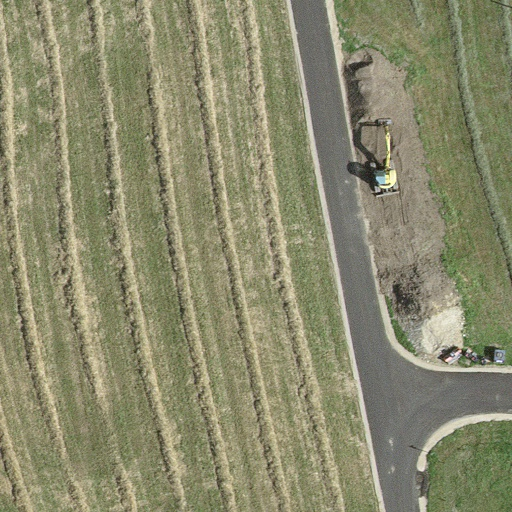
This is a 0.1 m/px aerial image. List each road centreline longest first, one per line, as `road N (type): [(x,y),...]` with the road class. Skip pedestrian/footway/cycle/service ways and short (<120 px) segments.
road 1 (unclassified): [(401,511),(306,0)]
road 2 (track): [(511,392),(384,407)]
